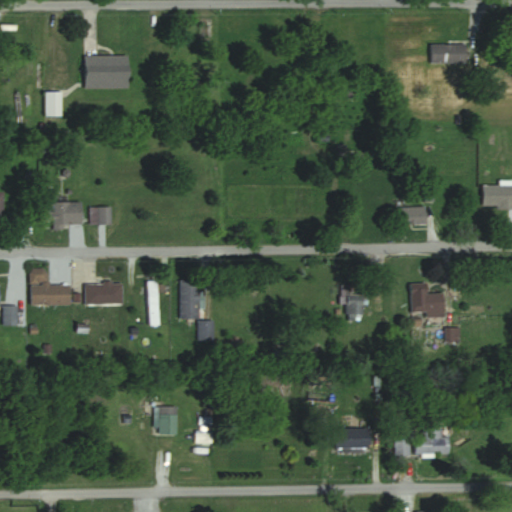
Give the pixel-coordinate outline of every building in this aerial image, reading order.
[(428,64),(465,64),(465,44),(428,44),(428,64)] [(84,89),(127,89),(127,56),(84,56),(84,89)] [(59,116),(59,92),(43,92),(43,116),(59,116)] [(511,184),(481,184),(481,205),(511,205),(511,184)] [(80,225),(80,200),(42,200),(42,221),(51,221),(51,225),(80,225)] [(110,206),(87,206),(87,223),(110,223),(110,206)] [(425,223),(425,206),(395,206),(395,223),(425,223)] [(29,304),(69,304),(69,283),(47,283),(47,267),(29,267),(29,304)] [(157,279),(147,279),(147,325),(157,325),(157,279)] [(179,317),(198,317),(198,279),(179,279),(179,317)] [(84,304),(122,304),(122,282),(84,282),(84,304)] [(443,291),(426,291),(426,286),(410,286),(410,311),(426,311),(426,316),(443,316),(443,291)] [(361,289),(345,289),(345,314),(361,314),(361,289)] [(15,324),(15,305),(2,305),(2,323),(15,324)] [(196,340),(212,340),(212,320),(196,320),(196,340)] [(176,406),(155,406),(155,434),(176,434),(176,406)] [(412,436),(412,453),(448,453),(448,435),(440,435),(440,418),(421,418),(421,436),(412,436)] [(407,438),(393,438),(393,454),(407,454),(407,438)]
